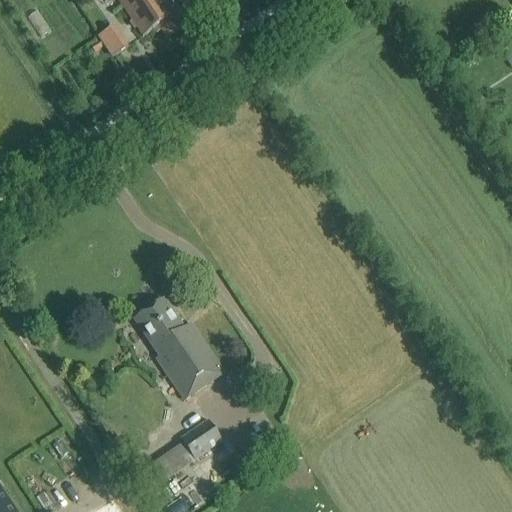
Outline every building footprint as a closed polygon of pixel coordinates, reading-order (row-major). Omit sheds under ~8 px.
[(168,0),(118,0),(144,38),(155,31),(157,34),(162,32),(166,39),(167,40),(182,31),(181,29),(177,22),(181,19),(168,0)] [(122,27),(105,36),(118,60),(135,51),(122,27)] [(184,403),(223,376),(190,327),(183,332),(164,303),(135,323),(155,352),(154,352),(159,359),(156,361),(184,403)] [(222,443),(208,423),(181,441),(183,444),(151,465),(163,483),(222,443)] [(0,511),(16,511),(0,487),(0,511)]
